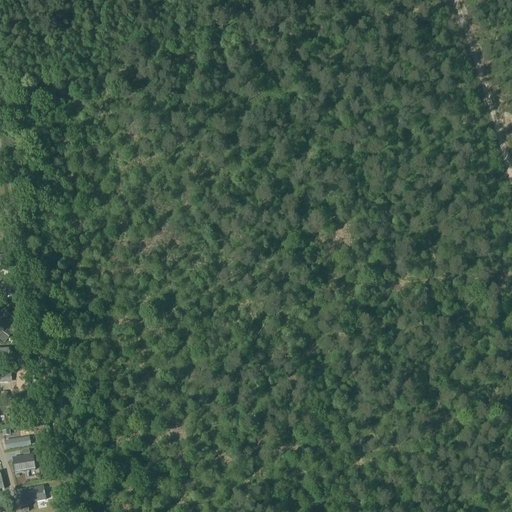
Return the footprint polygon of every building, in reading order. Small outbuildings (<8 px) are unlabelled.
[(11,255),(0,257),(0,270),(4,270),(4,269),(10,268),(10,263),(12,263),(11,258),(12,258),(11,255)] [(0,298),(12,297),(11,291),(14,291),(13,284),(0,285),(0,298)] [(0,320),(0,341),(4,344),(9,338),(3,333),(14,319),(6,313),(0,320)] [(29,438),(4,442),(5,451),(31,447),(29,438)] [(21,459),(12,461),(17,482),(18,482),(26,480),(21,459)] [(43,490),(23,494),(25,506),(45,503),(43,490)]
